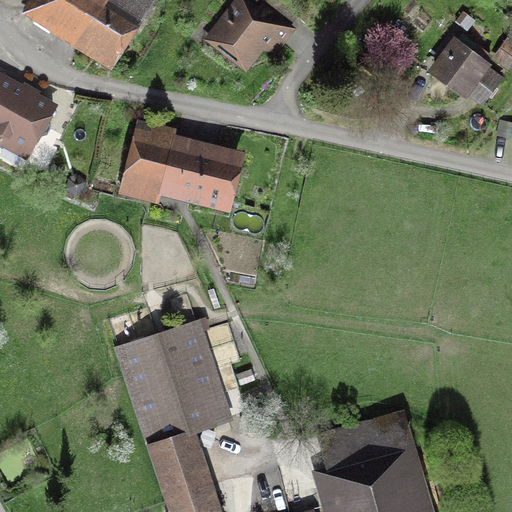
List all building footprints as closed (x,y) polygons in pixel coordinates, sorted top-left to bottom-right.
[(142,0),(34,0),(31,6),(83,38),(75,50),(108,69),(116,56),(110,53),(142,0)] [(293,23),(262,0),(242,0),(215,36),(249,62),(266,39),(275,47),(293,23)] [(500,83),(452,45),(426,78),(459,105),(466,96),(480,108),(500,83)] [(511,63),(511,51),(505,47),(490,67),(503,76),(511,63)] [(48,99),(0,72),(0,137),(20,149),(48,99)] [(231,159),(130,135),(114,199),(152,208),(153,200),(218,215),(231,159)] [(117,353),(147,448),(190,434),(226,422),(195,328),(117,353)] [(419,511),(393,421),(318,443),(328,479),(312,484),(320,511),(419,511)] [(215,511),(190,434),(147,448),(168,511),(215,511)]
